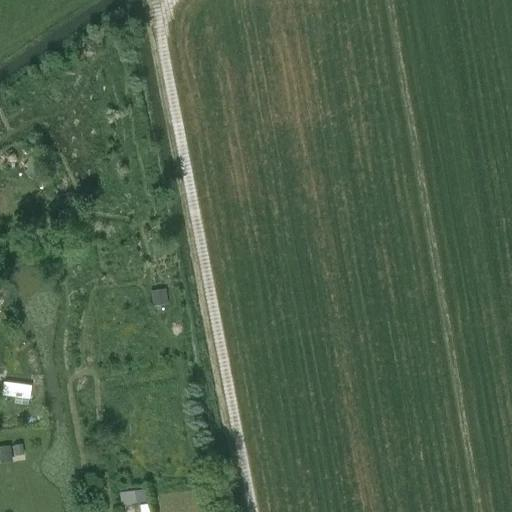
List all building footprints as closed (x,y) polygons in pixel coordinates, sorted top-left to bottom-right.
[(165,302),(164,290),(152,291),(153,303),(165,302)] [(14,397),(16,384),(3,382),(1,396),(14,397)] [(14,445),(15,453),(23,452),(22,444),(14,445)] [(10,445),(0,446),(0,456),(11,455),(10,445)] [(135,504),(134,491),(118,493),(120,505),(135,504)]
